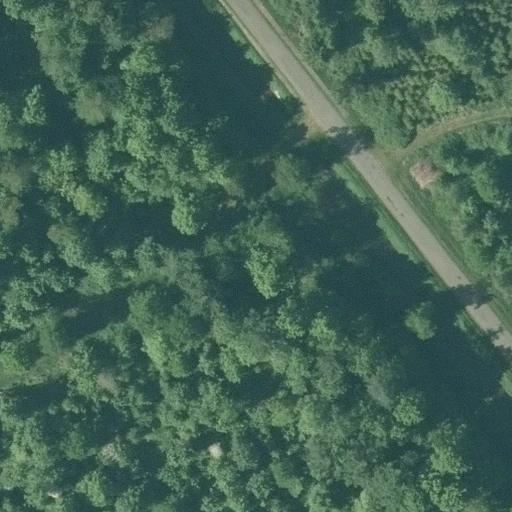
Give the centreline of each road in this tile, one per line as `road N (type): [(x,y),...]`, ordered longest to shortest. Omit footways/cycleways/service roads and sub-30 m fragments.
road 1 (unclassified): [(511,355),(234,0)]
road 2 (track): [(325,116),(276,149),(159,269),(72,334),(0,372)]
road 3 (track): [(366,169),(436,129),(511,110)]
